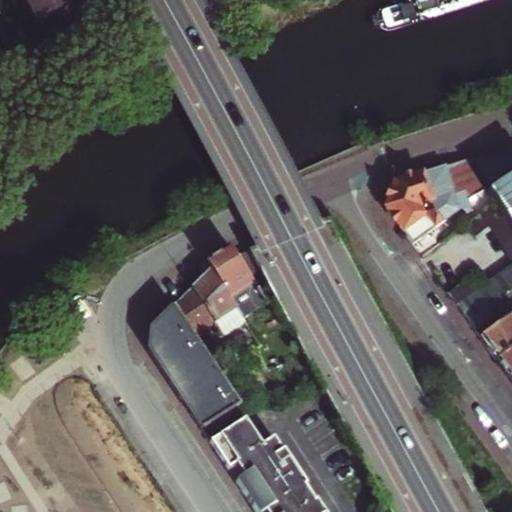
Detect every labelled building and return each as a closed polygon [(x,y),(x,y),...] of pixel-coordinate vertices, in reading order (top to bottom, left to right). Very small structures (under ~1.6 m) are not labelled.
[(32,0),(44,20),(73,4),(70,0),(32,0)] [(511,144),(500,148),(465,159),(485,190),(495,204),(511,229),(511,144)] [(406,235),(411,244),(458,211),(459,214),(471,210),(470,208),(470,205),(472,202),(473,199),(485,190),(465,159),(393,182),(385,206),(406,235)] [(511,265),(511,229),(495,204),(468,224),(477,239),(482,235),(507,269),(511,265)] [(218,257),(207,265),(212,273),(241,320),(265,305),(249,279),(259,272),(249,252),(235,258),(230,249),(218,257)] [(477,290),(456,306),(471,327),(480,339),(511,316),(511,265),(507,269),(477,290)] [(245,326),(241,320),(212,273),(201,283),(193,292),(215,327),(223,339),(245,326)] [(477,290),(467,277),(446,291),(451,299),(456,306),(477,290)] [(215,327),(193,292),(182,302),(174,310),(194,340),(215,327)] [(194,340),(174,310),(151,333),(149,353),(193,418),(202,432),(237,409),(239,408),(194,340)] [(511,316),(480,339),(489,351),(496,361),(511,348),(511,316)] [(511,348),(496,361),(503,371),(511,381),(511,380),(511,348)] [(247,357),(243,360),(263,388),(271,383),(252,354),(247,357)] [(237,409),(202,432),(210,445),(245,421),(237,409)] [(245,421),(210,445),(229,473),(233,470),(237,476),(241,483),(238,486),(254,511),(322,511),(315,500),(314,501),(306,489),(307,488),(284,453),(283,454),(273,440),(262,447),(245,421)]
